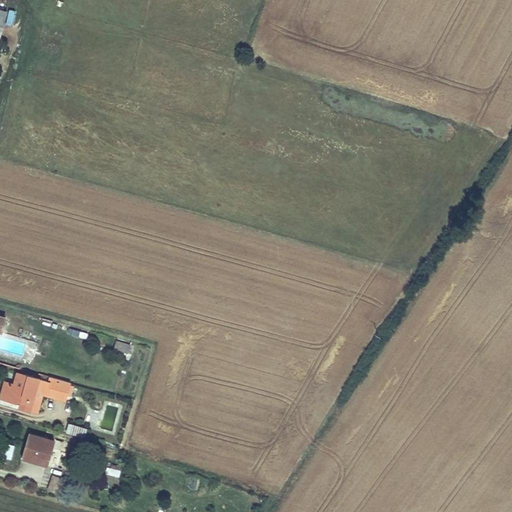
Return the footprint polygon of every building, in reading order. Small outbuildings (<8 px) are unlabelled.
[(0,50),(9,11),(0,9),(0,50)] [(113,350),(131,355),(134,345),(115,340),(113,350)] [(69,406),(75,385),(53,379),(51,387),(20,378),(17,390),(7,387),(2,404),(17,408),(18,406),(22,407),(20,413),(40,419),(45,400),(69,406)] [(86,437),(88,426),(68,423),(66,433),(86,437)] [(31,438),(25,459),(37,462),(35,467),(39,469),(40,466),(48,468),(54,445),(31,438)] [(2,443),(0,455),(12,458),(14,444),(2,443)] [(37,462),(25,459),(24,464),(35,467),(37,462)] [(52,474),(47,489),(58,494),(63,478),(52,474)]
